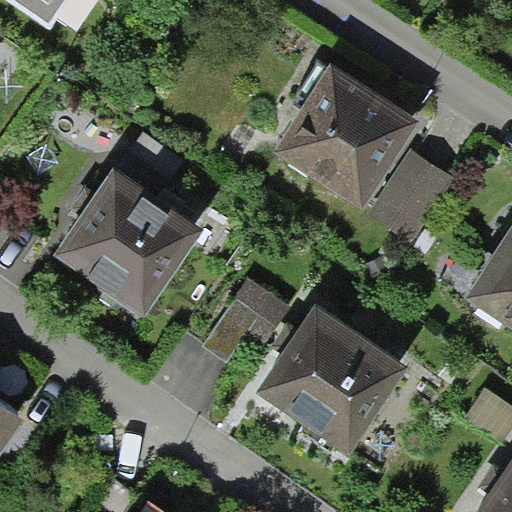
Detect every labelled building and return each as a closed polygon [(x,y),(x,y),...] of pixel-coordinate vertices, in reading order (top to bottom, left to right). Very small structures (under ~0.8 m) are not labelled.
[(24,0),(50,18),(63,0),(24,0)] [(367,187),(424,100),(328,42),(273,131),(367,187)] [(415,142),(375,203),(420,233),(460,172),(415,142)] [(141,295),(201,206),(112,148),(53,237),(141,295)] [(511,210),(466,281),(511,310),(511,210)] [(250,270),(203,333),(226,350),(257,308),(272,320),(288,299),(250,270)] [(349,435),(409,350),(318,286),(258,371),(349,435)] [(0,434),(25,398),(0,380),(0,434)] [(511,511),(511,451),(470,511),(511,511)]
